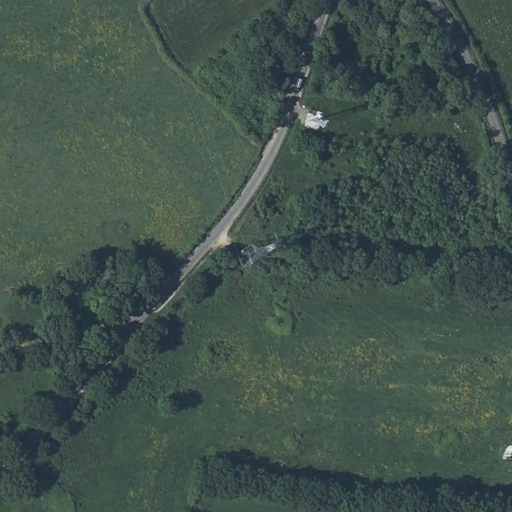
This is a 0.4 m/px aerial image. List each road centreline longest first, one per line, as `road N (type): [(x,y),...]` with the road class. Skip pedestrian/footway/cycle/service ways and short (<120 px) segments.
road 1 (unclassified): [(326,0),(282,133),(252,190),(0,476)]
road 2 (unclassified): [(511,187),(474,77),(429,0)]
road 3 (track): [(145,314),(0,358)]
